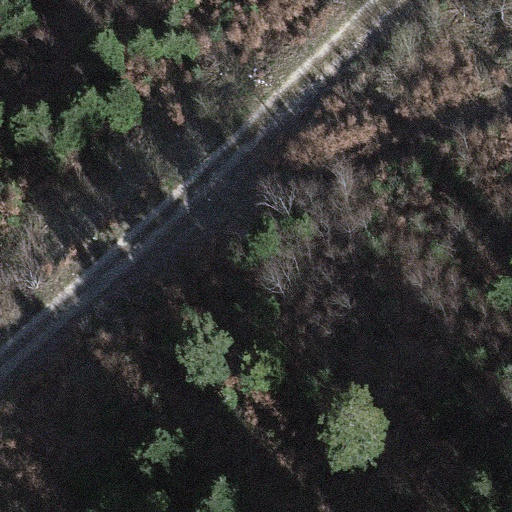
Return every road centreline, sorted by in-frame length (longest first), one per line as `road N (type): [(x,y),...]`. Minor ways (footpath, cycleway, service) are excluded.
road 1 (track): [(394,0),(0,367)]
road 2 (track): [(85,288),(511,115)]
